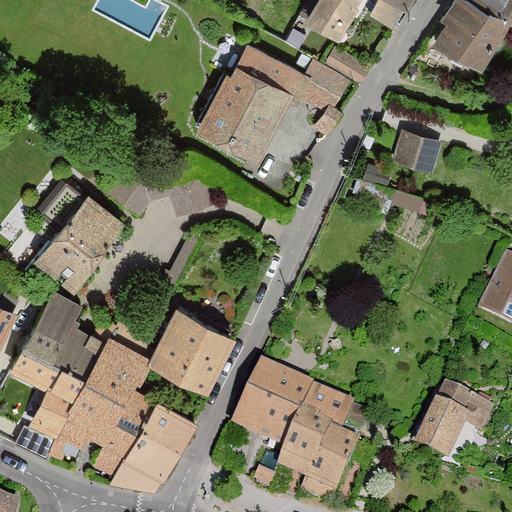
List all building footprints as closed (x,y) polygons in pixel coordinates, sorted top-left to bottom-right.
[(316,0),(306,18),(339,38),(354,13),(357,15),(366,0),(378,0),(372,12),(392,24),(402,4),(408,7),(411,0),(316,0)] [(511,0),(453,0),(443,19),(449,21),(437,40),(485,65),(511,20),(511,0)] [(242,39),(197,125),(258,159),(293,94),(299,97),(300,94),(326,110),(314,128),(326,135),(342,111),(334,105),(349,78),(314,57),(307,72),(242,39)] [(373,68),(335,46),(326,62),(363,83),(373,68)] [(441,140),(404,129),(395,158),(432,170),(441,140)] [(376,137),(369,134),(363,146),(370,150),(376,137)] [(393,170),(368,163),(363,179),(389,187),(393,170)] [(50,238),(35,258),(75,289),(125,219),(65,171),(33,210),(40,215),(39,230),(50,238)] [(206,171),(166,184),(177,216),(216,203),(206,171)] [(399,183),(394,196),(426,208),(430,195),(399,183)] [(511,256),(506,253),(479,308),(511,324),(511,256)] [(133,385),(149,354),(114,335),(120,324),(104,314),(93,332),(78,325),(81,320),(75,317),(83,302),(55,288),(11,365),(13,366),(48,383),(31,416),(51,425),(45,437),(24,427),(23,428),(15,442),(49,459),(52,453),(61,458),(65,449),(76,454),(81,443),(83,443),(90,433),(105,442),(94,463),(118,475),(115,482),(156,490),(199,421),(133,385)] [(0,299),(0,344),(18,309),(0,299)] [(237,336),(179,305),(149,360),(207,391),(237,336)] [(332,503),(359,440),(343,433),(347,424),(361,431),(369,413),(354,407),(355,404),(261,363),(233,426),(283,448),(287,438),(292,440),(276,476),(261,469),(256,480),(284,492),(292,474),(308,481),(304,490),(332,503)] [(446,383),(414,446),(448,462),(467,424),(483,431),(495,408),(446,383)] [(0,511),(17,511),(20,504),(0,497),(0,511)]
